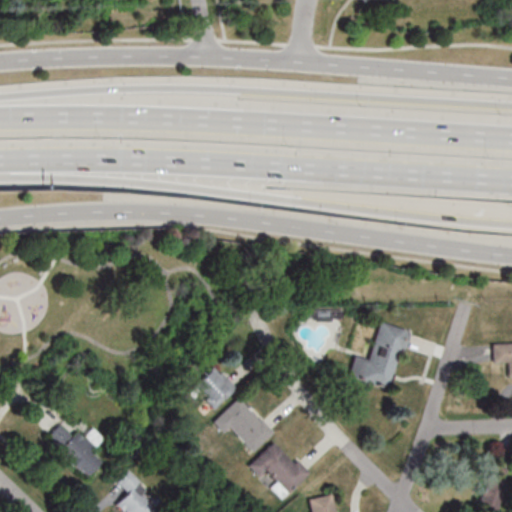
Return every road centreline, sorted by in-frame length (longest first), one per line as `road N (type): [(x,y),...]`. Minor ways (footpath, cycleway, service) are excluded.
road 1 (secondary): [(0,217),(165,212),(511,255)]
road 2 (motorway): [(0,176),(157,183),(511,224)]
road 3 (secondary): [(511,77),(209,57),(0,61)]
road 4 (motorway): [(511,105),(237,89),(0,97)]
road 5 (motorway): [(511,137),(171,118),(0,118)]
road 6 (motorway): [(0,160),(511,180)]
road 7 (residential): [(417,511),(330,428),(251,306)]
road 8 (residential): [(396,511),(467,303)]
